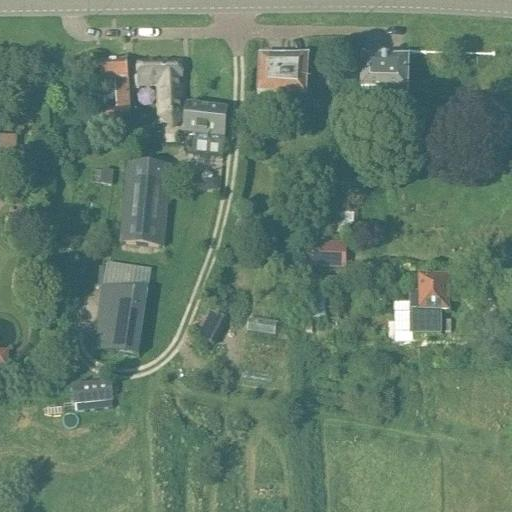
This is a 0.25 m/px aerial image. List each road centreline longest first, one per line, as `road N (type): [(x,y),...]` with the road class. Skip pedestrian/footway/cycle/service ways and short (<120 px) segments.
road 1 (tertiary): [(0,8),(511,7)]
road 2 (track): [(230,358),(208,371),(180,362),(176,336),(226,195),(235,39)]
